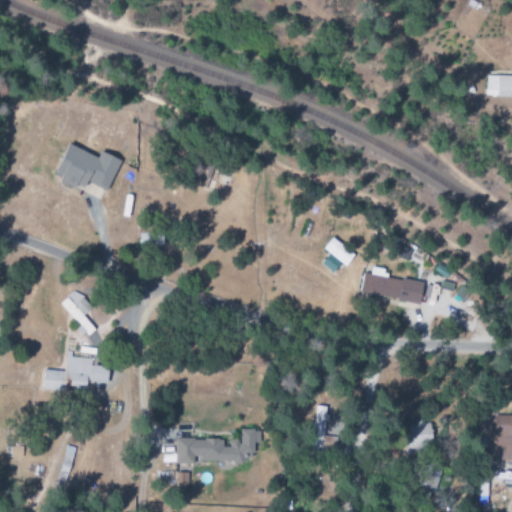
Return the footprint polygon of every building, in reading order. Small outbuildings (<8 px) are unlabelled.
[(485,97),(511,97),(511,76),(485,75),(485,97)] [(119,160),(99,152),(96,158),(65,144),(51,177),(83,190),(86,183),(106,192),(119,160)] [(161,247),(162,233),(138,233),(137,246),(161,247)] [(321,249),(328,254),(320,264),(331,273),(339,263),(344,267),(353,256),(331,237),(321,249)] [(409,251),(391,242),(386,252),(405,260),(409,251)] [(373,297),(418,304),(421,282),(384,277),(385,269),(370,267),(369,275),(362,274),(358,298),(373,300),(373,297)] [(57,304),(85,336),(93,328),(82,316),(91,309),(74,290),(57,304)] [(41,370),(41,388),(86,389),(87,356),(64,356),(63,371),(41,370)] [(106,367),(90,366),(88,383),(105,384),(106,367)] [(326,407),(313,406),(311,449),(321,450),(322,423),(326,423),(326,407)] [(511,416),(494,416),(493,447),(501,447),(500,461),(511,460),(511,416)] [(405,425),(410,443),(405,445),(407,453),(432,446),(425,420),(405,425)] [(175,438),(173,463),(192,465),(192,459),(250,464),(252,444),(259,444),(260,431),(240,429),(239,441),(225,440),(225,441),(175,438)] [(73,448),(64,446),(57,480),(66,482),(73,448)] [(175,487),(187,487),(187,473),(176,473),(175,487)]
